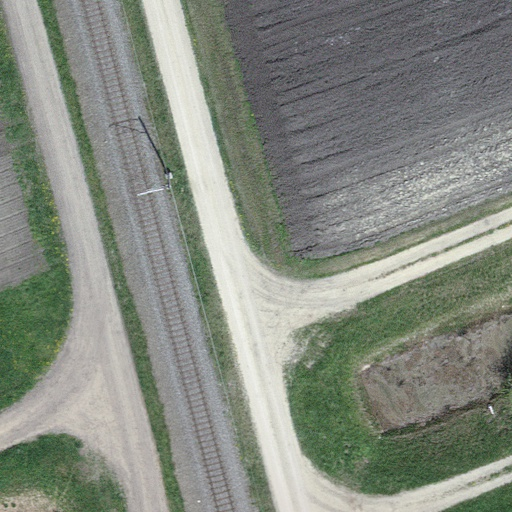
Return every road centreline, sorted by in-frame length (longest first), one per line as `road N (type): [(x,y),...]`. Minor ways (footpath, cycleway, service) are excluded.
road 1 (track): [(118,382),(16,0)]
road 2 (track): [(250,324),(163,0)]
road 3 (track): [(250,324),(511,218)]
road 4 (track): [(298,511),(250,324)]
road 5 (track): [(153,511),(118,382)]
road 6 (track): [(118,382),(0,430)]
